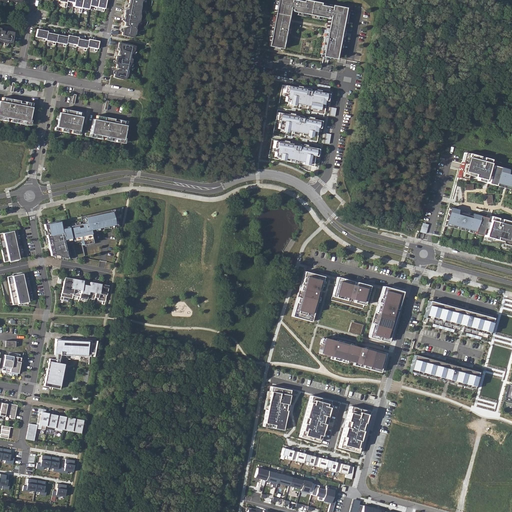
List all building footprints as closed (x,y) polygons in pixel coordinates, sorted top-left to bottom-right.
[(50,0),(50,1),(53,1),(52,0),(58,0),(58,1),(64,2),(64,7),(66,8),(67,3),(65,3),(66,1),(73,3),(73,6),(79,8),(78,12),(81,13),(82,8),(88,9),(89,6),(94,7),(93,9),(96,10),(96,7),(101,8),(101,11),(103,11),(105,0),(50,0)] [(124,28),(122,35),(133,37),(135,34),(136,29),(135,29),(136,25),(139,21),(140,16),(139,11),(140,7),(140,2),(141,0),(129,0),(128,9),(124,10),(125,13),(123,21),(126,22),(125,26),(130,27),(130,28),(127,28),(124,28)] [(307,0),(275,0),(267,46),(281,48),(288,10),(328,18),(321,56),(335,59),(345,7),(307,0)] [(41,30),(36,29),(35,37),(42,38),(42,41),(44,41),(45,40),(52,42),(52,44),(54,45),(55,42),(63,44),(62,46),(65,47),(66,43),(73,44),(73,47),(75,47),(75,46),(83,48),(83,50),(85,51),(86,47),(94,48),(94,51),(96,51),(98,41),(95,40),(95,38),(92,38),(92,40),(88,39),(87,41),(77,39),(77,37),(74,36),(74,34),(72,33),(71,36),(67,35),(67,36),(46,32),(47,31),(43,30),(44,28),(41,28),(41,30)] [(0,41),(3,42),(7,43),(11,42),(13,32),(6,31),(4,34),(3,34),(3,31),(0,30),(0,41)] [(115,70),(113,77),(124,80),(126,77),(127,72),(127,67),(130,63),(131,59),(129,58),(130,53),(133,50),(134,46),(130,45),(119,43),(118,47),(119,51),(118,55),(116,57),(115,63),(117,65),(116,68),(119,69),(119,70),(115,70)] [(302,89),(285,85),(283,92),(286,93),(285,101),(322,108),(323,100),(327,101),(328,94),(311,90),(311,89),(302,87),(302,89)] [(0,120),(9,122),(9,119),(14,120),(13,123),(25,125),(25,122),(27,123),(26,126),(32,127),(33,122),(32,122),(36,104),(27,102),(26,105),(21,104),(21,101),(1,97),(0,103),(0,120)] [(56,118),(54,131),(69,134),(70,131),(73,131),(73,134),(81,136),(85,119),(83,118),(84,113),(62,108),(60,119),(56,118)] [(294,116),(277,112),(276,120),(279,120),(277,128),(314,136),(316,128),(319,128),(321,121),(304,117),(304,116),(294,114),(294,116)] [(91,125),(89,136),(100,139),(101,136),(106,137),(105,140),(118,142),(119,139),(122,140),(126,121),(118,119),(118,122),(113,121),(114,119),(96,115),(94,126),(91,125)] [(291,144),(274,141),(272,148),(276,148),(274,156),(311,163),(313,156),(316,156),(317,149),(301,145),(301,144),(291,142),(291,144)] [(511,165),(464,152),(458,175),(466,177),(467,175),(485,179),(486,175),(489,176),(488,181),(511,187),(511,165)] [(122,207),(44,224),(51,255),(56,256),(60,254),(60,257),(70,259),(84,255),(82,244),(91,242),(89,231),(119,225),(122,207)] [(449,208),(445,222),(482,233),(483,228),(486,229),(484,236),(502,241),(501,244),(510,246),(511,238),(511,232),(509,232),(511,222),(511,221),(501,219),(500,223),(497,222),(498,218),(490,216),(488,222),(485,221),(486,217),(471,213),(470,218),(455,214),(456,210),(449,208)] [(12,231),(0,233),(0,244),(4,262),(18,259),(12,231)] [(323,276),(303,271),(292,317),(310,321),(323,276)] [(21,273),(7,277),(13,305),(28,302),(21,273)] [(72,279),(64,277),(60,300),(63,300),(63,297),(72,298),(72,295),(77,296),(76,299),(79,300),(79,298),(87,299),(87,298),(92,299),(91,302),(93,302),(94,297),(97,298),(97,300),(102,301),(102,304),(104,304),(108,285),(100,284),(99,291),(95,291),(97,283),(89,282),(88,291),(86,291),(87,285),(83,285),(84,281),(75,279),(74,287),(70,286),(72,279)] [(368,286),(336,277),(331,296),(363,305),(368,286)] [(401,291),(382,286),(369,337),(388,342),(401,291)] [(428,301),(424,317),(429,318),(429,316),(484,331),(484,333),(488,334),(493,315),(469,309),(468,311),(464,310),(465,308),(451,304),(450,307),(447,306),(448,303),(433,299),(432,302),(428,301)] [(351,321),(349,331),(361,333),(362,323),(351,321)] [(381,370),(385,353),(364,347),(363,349),(323,338),(319,353),(381,370)] [(90,340),(55,339),(54,355),(56,355),(55,363),(48,361),(43,386),(59,389),(64,364),(60,363),(61,355),(89,356),(90,340)] [(8,355),(4,355),(1,370),(17,373),(20,358),(16,357),(17,355),(9,354),(8,354),(8,355)] [(414,355),(410,371),(413,372),(414,370),(470,385),(469,387),(473,388),(478,372),(414,355)] [(291,389),(271,385),(270,390),(268,390),(264,408),(267,409),(264,425),(282,429),(291,389)] [(330,400),(311,395),(299,436),(318,442),(323,426),(326,427),(330,413),(327,412),(330,400)] [(14,419),(17,405),(7,403),(7,404),(1,403),(1,402),(0,401),(0,409),(0,410),(0,409),(0,415),(4,417),(5,414),(10,415),(10,418),(14,419)] [(369,411),(350,406),(339,447),(358,452),(369,411)] [(74,430),(80,431),(82,422),(79,422),(79,421),(75,421),(73,420),(73,421),(70,420),(66,419),(64,419),(61,418),(57,417),(55,417),(52,417),(52,416),(49,416),(47,415),(47,416),(44,415),(45,412),(45,409),(38,408),(37,413),(39,413),(36,425),(29,423),(26,439),(34,441),(37,423),(38,423),(41,424),(41,425),(40,429),(44,430),(45,424),(47,425),(54,426),(56,426),(62,427),(65,428),(71,429),(74,430)] [(10,427),(2,426),(0,437),(8,439),(10,427)] [(9,457),(10,449),(2,448),(0,458),(5,460),(5,463),(13,464),(14,458),(9,457)] [(48,467),(50,456),(42,455),(41,462),(37,462),(36,468),(43,469),(43,467),(48,467)] [(50,456),(48,467),(53,468),(53,471),(60,472),(60,466),(58,466),(59,457),(50,456)] [(72,470),(74,460),(65,458),(64,466),(60,466),(60,472),(67,473),(67,470),(72,470)] [(348,465),(348,464),(341,462),(339,472),(346,474),(348,465)] [(353,467),(348,465),(346,474),(345,477),(351,479),(353,467)] [(260,485),(263,486),(265,480),(268,471),(257,468),(254,477),(261,479),(260,485)] [(277,483),(279,474),(268,471),(265,480),(269,482),(272,483),(272,485),(271,487),(275,488),(277,483)] [(8,474),(0,473),(0,484),(3,485),(2,488),(8,489),(9,484),(7,484),(8,474)] [(291,477),(279,474),(277,483),(288,486),(291,477)] [(291,477),(288,486),(293,487),(292,490),(299,492),(302,480),(291,477)] [(34,491),(36,479),(27,478),(26,485),(23,485),(22,491),(29,492),(29,490),(34,491)] [(45,481),(36,479),(34,491),(39,491),(39,495),(45,496),(46,491),(44,490),(45,481)] [(63,495),(66,484),(57,483),(56,490),(53,490),(52,496),(58,497),(59,495),(63,495)] [(335,490),(325,487),(322,500),(330,503),(328,511),(330,511),(332,511),(338,493),(334,492),(335,490)] [(349,511),(356,511),(360,501),(353,499),(349,511)]
